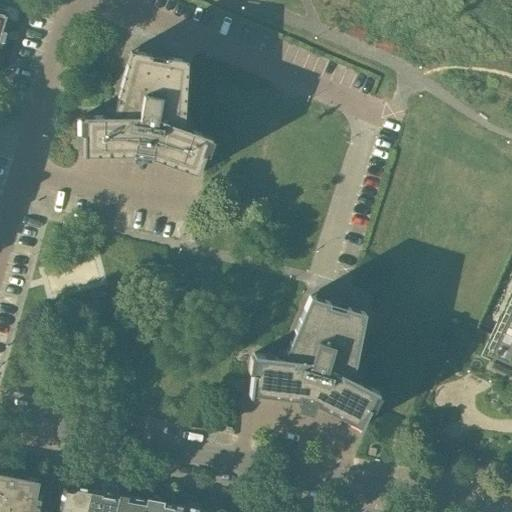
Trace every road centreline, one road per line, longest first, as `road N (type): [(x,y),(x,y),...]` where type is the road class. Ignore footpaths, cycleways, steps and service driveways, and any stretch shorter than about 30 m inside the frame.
road 1 (residential): [(323,275),(372,112),(108,0)]
road 2 (residential): [(431,499),(0,418)]
road 3 (residential): [(0,248),(73,0)]
